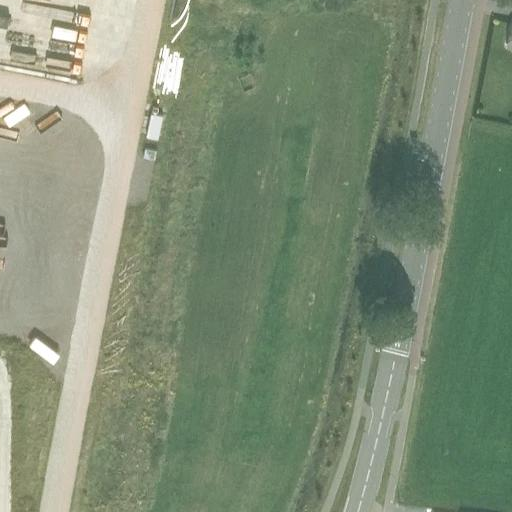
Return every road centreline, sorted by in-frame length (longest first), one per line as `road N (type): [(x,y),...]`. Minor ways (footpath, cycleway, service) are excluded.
road 1 (secondary): [(357,511),(461,0)]
road 2 (unclassified): [(54,511),(151,0)]
